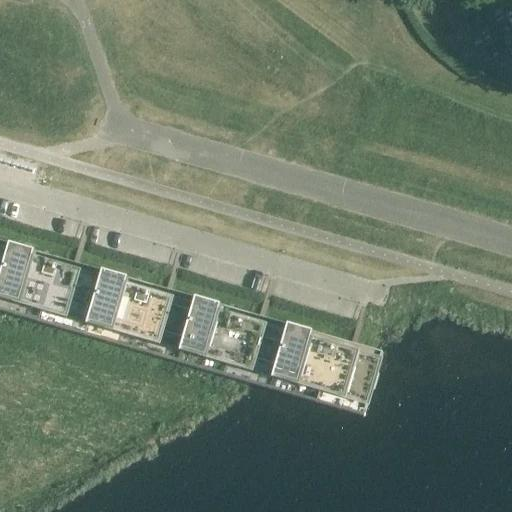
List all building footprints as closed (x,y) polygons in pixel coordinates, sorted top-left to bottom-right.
[(11,246),(0,284),(0,311),(39,323),(85,337),(104,272),(78,265),(90,228),(85,226),(74,264),(58,259),(11,246)] [(0,284),(11,246),(0,242),(0,284)] [(104,272),(85,337),(132,350),(178,364),(197,299),(171,292),(182,255),(177,253),(166,291),(151,286),(104,272)] [(197,299),(178,364),(219,375),(225,377),(239,381),(249,384),(257,386),(271,390),(290,326),(264,319),(275,282),(270,280),(259,317),(243,313),(197,299)] [(363,307),(353,344),(290,326),(271,390),(365,417),(383,353),(358,343),(368,309),(363,307)]
